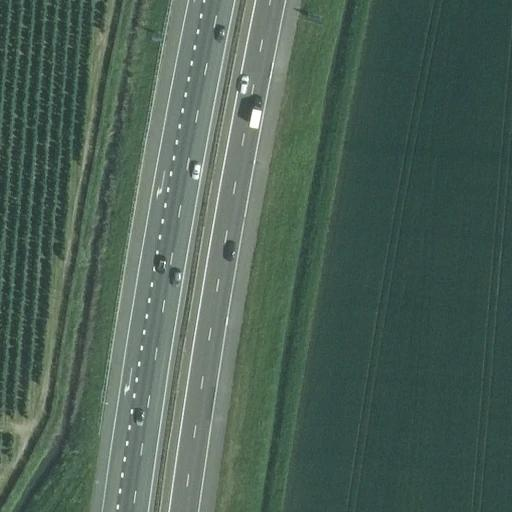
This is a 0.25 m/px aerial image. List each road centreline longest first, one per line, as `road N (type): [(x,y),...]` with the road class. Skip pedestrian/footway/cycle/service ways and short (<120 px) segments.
road 1 (motorway): [(184,511),(270,0)]
road 2 (motorway): [(219,0),(133,511)]
